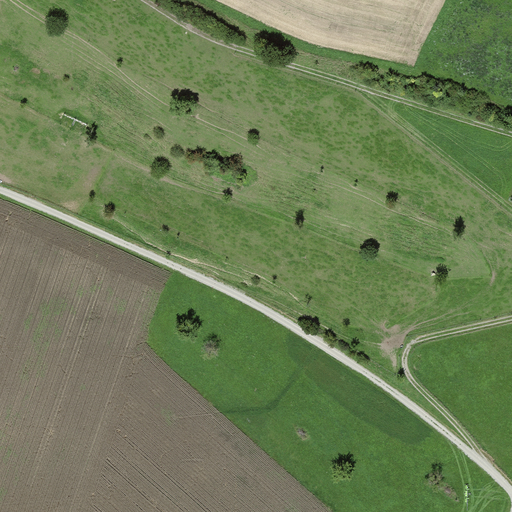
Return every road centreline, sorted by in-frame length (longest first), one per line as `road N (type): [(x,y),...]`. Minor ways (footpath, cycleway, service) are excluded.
road 1 (track): [(511,496),(427,420),(311,338),(236,294),(0,193)]
road 2 (track): [(511,493),(402,366),(412,342),(511,322)]
road 3 (track): [(511,199),(355,86)]
road 4 (track): [(511,136),(355,86)]
